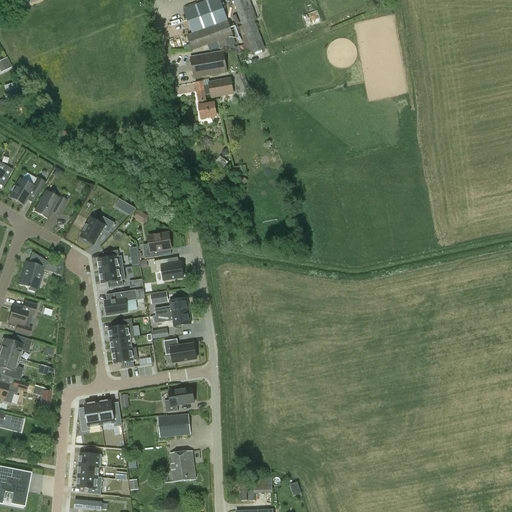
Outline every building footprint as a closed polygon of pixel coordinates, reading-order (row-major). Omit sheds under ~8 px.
[(187,36),(192,52),(234,37),(220,0),(214,0),(184,11),(192,34),(187,36)] [(249,0),(232,0),(242,26),(237,28),(240,37),(236,39),(239,47),(233,49),(236,56),(252,50),(253,54),(265,49),(255,22),(257,21),(249,0)] [(317,10),(308,14),(312,24),(321,21),(317,10)] [(194,79),(228,73),(224,52),(190,58),(194,79)] [(6,59),(0,62),(0,69),(2,73),(10,69),(10,68),(6,59)] [(212,95),(232,91),(230,80),(209,84),(212,95)] [(201,120),(217,117),(214,104),(207,106),(203,83),(196,84),(200,107),(199,107),(201,120)] [(0,163),(0,180),(2,177),(8,180),(13,171),(0,163)] [(236,178),(244,177),(241,166),(234,168),(236,178)] [(23,205),(31,191),(38,195),(45,183),(39,179),(33,188),(20,180),(16,187),(15,186),(13,187),(11,190),(11,193),(12,193),(10,197),(23,205)] [(58,199),(46,192),(35,212),(48,219),(52,211),(55,210),(56,210),(60,213),(66,202),(59,198),(58,199)] [(120,199),(115,206),(132,217),(137,209),(120,199)] [(144,225),(149,217),(140,211),(135,218),(144,225)] [(91,219),(80,238),(94,246),(103,230),(109,234),(115,224),(103,218),(100,224),(91,219)] [(171,249),(169,235),(148,238),(150,252),(144,253),(145,260),(158,258),(157,252),(171,249)] [(104,260),(98,261),(100,273),(121,270),(124,269),(122,257),(119,258),(118,252),(103,254),(104,260)] [(57,268),(55,274),(61,276),(62,262),(56,258),(52,265),(57,268)] [(140,265),(139,258),(131,259),(132,266),(140,265)] [(43,270),(50,272),(52,265),(41,259),(36,266),(44,269),(43,270)] [(167,260),(155,262),(156,273),(162,272),(164,282),(184,278),(181,264),(168,266),(167,260)] [(20,285),(29,288),(28,291),(34,292),(35,290),(37,290),(43,270),(44,269),(36,266),(26,263),(20,285)] [(121,270),(100,273),(102,284),(108,283),(109,289),(120,287),(119,281),(123,281),(121,270)] [(115,300),(104,302),(106,315),(127,312),(126,302),(138,300),(136,290),(114,294),(115,300)] [(150,295),(152,305),(168,302),(166,292),(150,295)] [(155,310),(156,317),(189,312),(187,299),(170,302),(171,307),(155,310)] [(23,328),(23,327),(28,328),(32,316),(33,317),(36,306),(25,303),(23,308),(13,305),(8,323),(23,328)] [(191,325),(189,312),(156,317),(153,317),(155,325),(173,322),(174,327),(191,325)] [(109,330),(111,342),(130,339),(134,338),(132,320),(120,322),(121,328),(109,330)] [(3,340),(0,348),(0,353),(19,359),(23,346),(30,348),(32,341),(16,337),(14,343),(3,340)] [(130,339),(111,342),(112,353),(131,350),(131,349),(130,339)] [(197,360),(194,345),(178,347),(177,340),(164,342),(166,356),(171,355),(173,364),(197,360)] [(131,350),(112,353),(114,365),(121,363),(122,370),(134,368),(133,362),(138,361),(136,349),(131,349),(131,350)] [(19,359),(0,353),(0,368),(6,370),(4,376),(19,381),(21,374),(15,373),(19,359)] [(38,373),(52,376),(53,368),(40,365),(38,373)] [(18,390),(26,393),(28,385),(14,381),(12,387),(0,383),(0,398),(5,400),(4,402),(11,404),(14,394),(17,395),(18,390)] [(32,394),(41,397),(50,399),(50,400),(51,393),(51,392),(51,391),(35,387),(32,394)] [(177,406),(194,403),(192,389),(169,393),(170,401),(164,402),(166,414),(178,412),(177,406)] [(111,402),(98,404),(101,426),(114,424),(114,428),(122,427),(120,414),(113,415),(112,404),(111,402)] [(89,427),(101,426),(98,404),(85,406),(85,409),(87,419),(80,420),(82,433),(89,432),(89,427)] [(158,418),(160,439),(181,436),(179,416),(158,418)] [(173,483),(196,480),(192,452),(170,455),(173,483)] [(80,454),(79,466),(99,468),(98,468),(101,468),(102,456),(80,454)] [(79,466),(78,477),(98,479),(98,478),(98,468),(99,468),(79,466)] [(22,483),(24,472),(0,467),(0,500),(2,489),(15,491),(12,503),(24,506),(24,508),(25,508),(27,493),(24,492),(25,483),(22,483)] [(78,477),(77,489),(88,490),(88,495),(101,496),(102,479),(98,478),(98,479),(78,477)] [(254,478),(254,494),(272,494),(272,478),(254,478)] [(138,480),(130,481),(131,491),(139,490),(138,480)] [(290,484),(294,496),(302,494),(298,482),(290,484)] [(3,504),(10,505),(12,493),(5,492),(3,504)] [(75,500),(74,509),(100,511),(101,511),(102,503),(101,503),(75,500)]
